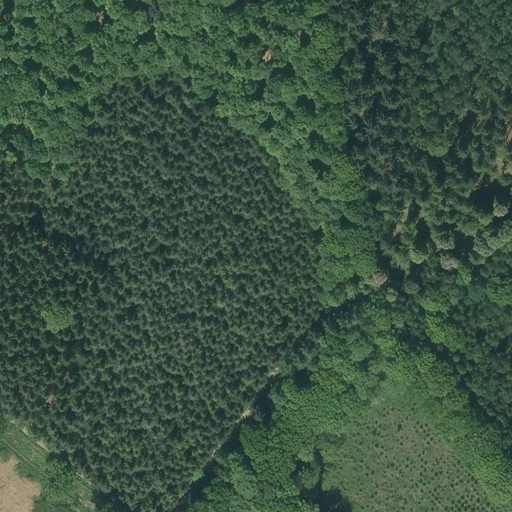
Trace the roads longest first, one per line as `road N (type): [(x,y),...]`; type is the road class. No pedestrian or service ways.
road 1 (track): [(363,294),(311,0)]
road 2 (track): [(176,511),(306,335),(363,294)]
road 3 (track): [(363,294),(511,207)]
road 4 (track): [(0,410),(124,511)]
